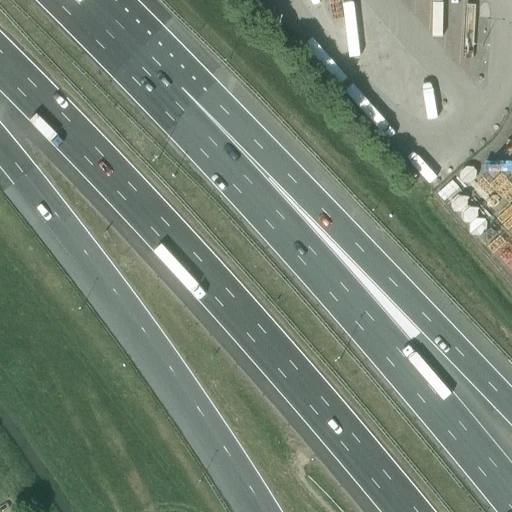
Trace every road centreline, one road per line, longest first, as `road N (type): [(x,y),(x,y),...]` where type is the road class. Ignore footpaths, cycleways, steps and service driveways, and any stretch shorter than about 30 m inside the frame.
road 1 (motorway): [(511,505),(70,0)]
road 2 (motorway): [(0,60),(171,243),(401,511)]
road 3 (motorway): [(511,412),(214,107),(85,0)]
road 4 (motorway): [(0,149),(104,283),(255,511)]
road 5 (unknown): [(286,0),(305,38),(417,174)]
